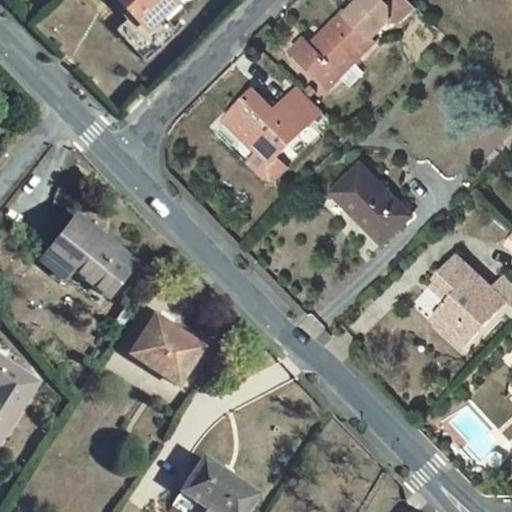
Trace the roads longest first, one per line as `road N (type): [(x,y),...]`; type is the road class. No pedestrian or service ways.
road 1 (tertiary): [(112,161),(463,511)]
road 2 (residential): [(270,0),(112,161)]
